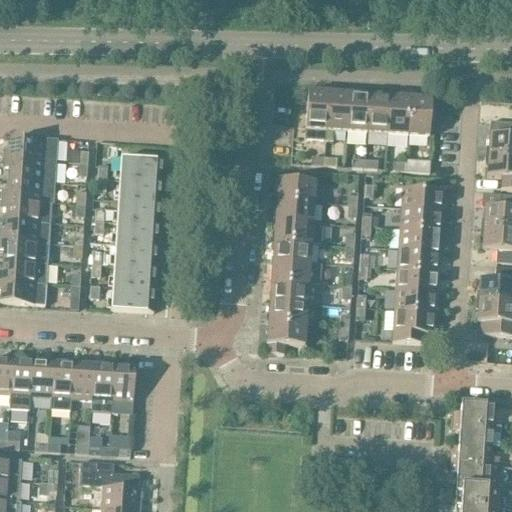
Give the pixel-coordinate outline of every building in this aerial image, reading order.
[(306,95),(304,133),(303,143),(324,144),(325,134),(328,97),(306,95)] [(328,97),(325,134),(324,144),(332,145),(332,134),(345,135),(348,98),(328,97)] [(348,98),(345,135),(366,137),(368,99),(348,98)] [(368,99),(366,137),(386,138),(388,101),(368,99)] [(388,101),(386,138),(406,139),(409,102),(388,101)] [(409,102),(406,139),(427,141),(430,103),(409,102)] [(511,126),(489,125),(487,159),(511,161),(511,126)] [(3,153),(3,163),(55,167),(56,143),(43,142),(43,144),(9,142),(9,154),(3,153)] [(79,155),(78,168),(86,168),(87,156),(79,155)] [(511,161),(487,159),(485,180),(500,181),(499,194),(511,195),(511,161)] [(310,169),(322,170),(323,161),(311,160),(310,169)] [(119,161),(118,183),(161,186),(162,164),(119,161)] [(323,161),(322,170),(335,171),(336,162),(323,161)] [(7,173),(7,184),(54,187),(55,167),(3,163),(2,173),(7,173)] [(352,163),(351,172),(363,173),(364,164),(352,163)] [(404,166),(404,175),(428,177),(429,165),(405,163),(405,167),(404,166)] [(364,164),(363,173),(376,173),(377,165),(364,164)] [(391,174),(404,175),(404,166),(392,166),(391,174)] [(77,180),(86,181),(86,168),(78,168),(77,180)] [(97,170),(96,182),(105,183),(106,170),(97,170)] [(96,182),(96,195),(104,195),(105,183),(96,182)] [(118,183),(117,205),(159,208),(161,186),(118,183)] [(277,183),(275,204),(313,207),(314,186),(277,183)] [(1,194),(0,204),(40,206),(50,207),(52,207),(54,187),(7,184),(6,194),(1,194)] [(363,188),(362,201),(371,202),(372,189),(363,188)] [(401,191),(400,212),(441,215),(442,194),(401,191)] [(76,196),(75,209),(84,209),(85,196),(76,196)] [(348,196),(347,209),(356,209),(356,197),(348,196)] [(483,211),(482,232),(511,233),(511,199),(499,198),(498,212),(483,211)] [(0,213),(5,214),(4,225),(39,227),(49,227),(50,207),(40,206),(0,204),(0,205),(0,213)] [(275,204),(274,224),(321,228),(321,227),(311,227),(313,207),(275,204)] [(117,205),(115,227),(158,229),(159,208),(117,205)] [(74,221),(83,222),(84,209),(75,209),(74,221)] [(346,221),(355,222),(356,209),(347,209),(346,221)] [(400,212),(398,233),(439,235),(441,215),(400,212)] [(95,213),(94,225),(103,226),(103,213),(95,213)] [(361,217),(360,230),(369,230),(370,218),(361,217)] [(274,224),(272,245),(310,247),(320,248),(321,228),(274,224)] [(0,234),(0,244),(38,247),(48,248),(49,227),(39,227),(4,225),(3,235),(0,234)] [(94,225),(93,238),(102,238),(103,226),(94,225)] [(115,227),(114,248),(157,251),(158,229),(115,227)] [(360,230),(359,242),(368,243),(369,230),(360,230)] [(511,233),(482,232),(480,253),(495,254),(494,267),(511,267),(511,233)] [(398,233),(397,253),(438,256),(439,235),(398,233)] [(73,237),(72,249),(81,250),(82,237),(73,237)] [(345,237),(344,249),(353,250),(354,237),(345,237)] [(0,254),(2,254),(1,265),(46,268),(48,248),(38,247),(0,244),(0,254)] [(272,245),(271,265),(308,268),(310,247),(272,245)] [(114,248),(112,270),(155,273),(157,251),(114,248)] [(72,262),(80,262),(81,250),(72,249),(72,262)] [(344,262),(352,263),(353,250),(344,249),(344,262)] [(397,253),(396,273),(437,276),(438,256),(397,253)] [(92,256),(91,268),(100,269),(101,256),(92,256)] [(358,258),(358,270),(366,271),(367,259),(358,258)] [(0,275),(0,285),(35,288),(45,289),(46,268),(1,265),(1,276),(0,275)] [(271,265),(270,285),(307,288),(308,268),(271,265)] [(91,268),(90,281),(99,282),(100,269),(91,268)] [(112,270),(111,292),(154,295),(155,273),(112,270)] [(358,270),(357,283),(366,284),(366,271),(358,270)] [(478,283),(477,304),(511,306),(511,272),(494,271),(493,284),(478,283)] [(396,273),(394,294),(435,297),(437,276),(396,273)] [(71,277),(70,290),(79,291),(79,278),(71,277)] [(343,278),(342,290),(350,291),(351,278),(343,278)] [(0,306),(44,309),(45,289),(35,288),(0,285),(0,306)] [(270,285),(268,306),(306,309),(307,288),(270,285)] [(70,290),(69,303),(78,303),(79,291),(70,290)] [(90,290),(89,303),(97,303),(98,291),(90,290)] [(341,303),(349,303),(350,291),(342,290),(341,303)] [(152,316),(154,295),(111,292),(110,314),(152,316)] [(394,294),(393,314),(434,317),(435,297),(394,294)] [(356,299),(355,311),(364,312),(364,299),(356,299)] [(511,306),(477,304),(476,325),(484,326),(484,339),(490,339),(511,340),(511,306)] [(268,306),(267,326),(304,329),(306,309),(268,306)] [(363,325),(364,312),(355,311),(354,324),(363,325)] [(393,314),(391,335),(391,345),(425,347),(426,337),(432,338),(434,317),(393,314)] [(339,319),(339,331),(347,332),(348,319),(339,319)] [(267,326),(265,347),(265,357),(283,359),(284,349),(303,350),(304,329),(267,326)] [(346,344),(347,332),(339,331),(338,344),(346,344)] [(0,398),(9,399),(11,364),(0,363),(0,398)] [(11,364),(9,399),(29,400),(31,365),(11,364)] [(31,365),(29,400),(49,402),(51,367),(31,365)] [(51,367),(49,402),(51,402),(50,414),(69,415),(70,403),(72,368),(51,367)] [(72,368),(70,403),(90,404),(92,369),(72,368)] [(92,369),(90,404),(89,416),(110,418),(110,406),(112,371),(92,369)] [(110,406),(110,418),(131,419),(134,372),(112,371),(110,406)] [(452,418),(451,427),(491,429),(492,408),(460,405),(460,406),(459,418),(452,418)] [(451,427),(451,435),(458,436),(457,447),(490,450),(491,437),(500,438),(500,430),(491,429),(451,427)] [(6,445),(5,453),(18,454),(18,445),(6,445)] [(33,455),(46,456),(46,447),(34,446),(33,455)] [(46,447),(46,456),(58,457),(59,448),(46,447)] [(449,458),(449,467),(489,470),(498,471),(498,461),(489,460),(490,450),(457,447),(457,459),(449,458)] [(74,458),(86,459),(87,450),(75,449),(74,458)] [(87,450),(86,459),(99,460),(100,451),(87,450)] [(116,461),(129,462),(129,453),(116,452),(116,461)] [(0,462),(0,483),(19,485),(20,464),(11,463),(0,462)] [(78,475),(78,490),(101,491),(100,511),(137,511),(139,493),(137,492),(138,479),(112,478),(112,468),(90,467),(79,466),(78,475)] [(449,467),(448,476),(456,477),(455,489),(487,491),(496,491),(496,490),(487,490),(489,470),(449,467)] [(48,474),(47,487),(56,487),(56,475),(48,474)] [(0,483),(0,504),(18,505),(19,485),(0,483)] [(46,499),(54,500),(55,500),(56,487),(47,487),(46,499)] [(502,511),(503,503),(495,503),(496,491),(487,491),(455,489),(453,511),(502,511)]
